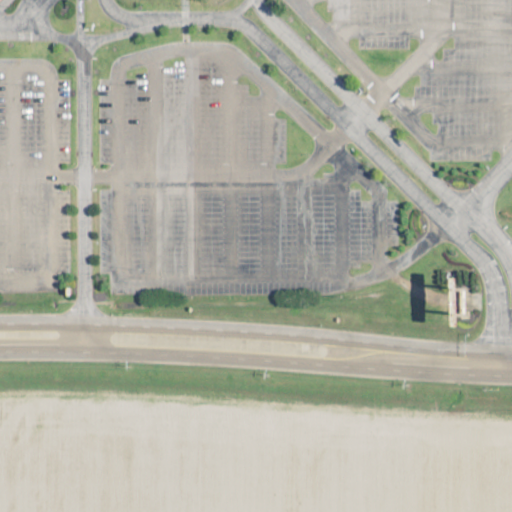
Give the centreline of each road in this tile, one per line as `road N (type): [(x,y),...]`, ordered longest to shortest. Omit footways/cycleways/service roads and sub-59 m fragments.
road 1 (tertiary): [(405,358),(326,337),(0,324)]
road 2 (tertiary): [(0,351),(326,366),(405,358)]
road 3 (track): [(83,45),(86,351)]
